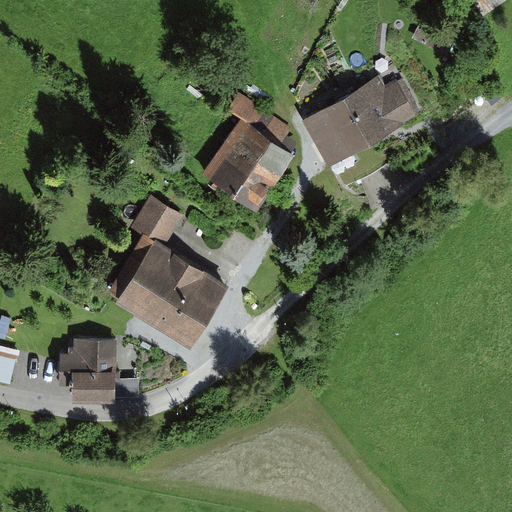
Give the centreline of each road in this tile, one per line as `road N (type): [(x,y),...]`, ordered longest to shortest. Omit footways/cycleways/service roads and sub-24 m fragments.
road 1 (residential): [(0,392),(113,412),(152,405),(192,384),(511,112)]
road 2 (track): [(255,333),(344,434)]
